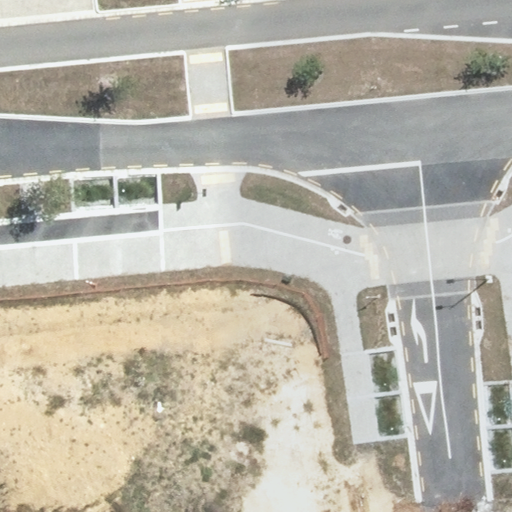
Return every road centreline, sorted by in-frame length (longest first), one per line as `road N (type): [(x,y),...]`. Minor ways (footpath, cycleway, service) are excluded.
road 1 (tertiary): [(0,48),(511,3)]
road 2 (tertiary): [(414,122),(0,154)]
road 3 (residential): [(414,122),(463,511)]
